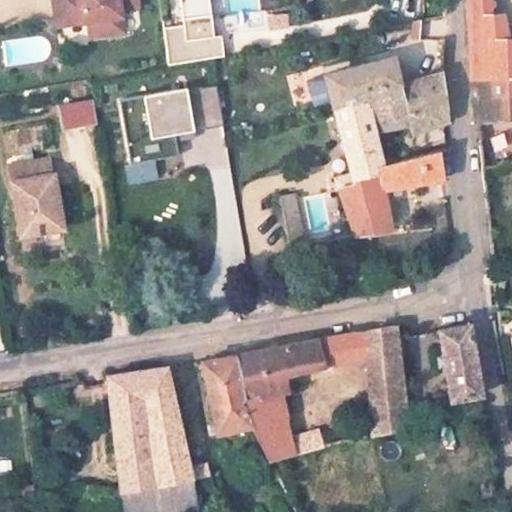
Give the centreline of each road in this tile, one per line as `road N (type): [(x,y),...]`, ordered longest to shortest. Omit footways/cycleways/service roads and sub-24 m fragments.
road 1 (residential): [(0,373),(480,284)]
road 2 (residential): [(459,0),(480,284)]
road 3 (residential): [(480,284),(511,454)]
